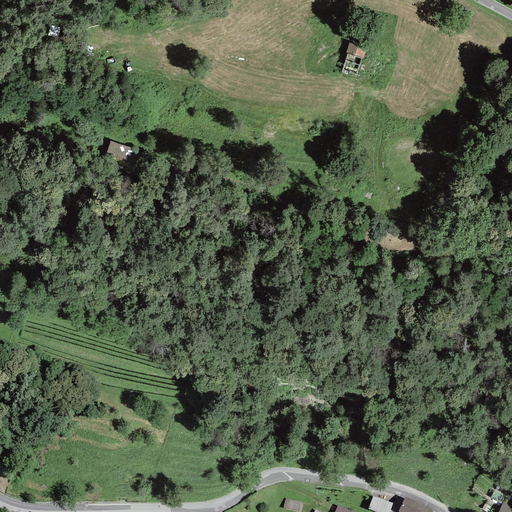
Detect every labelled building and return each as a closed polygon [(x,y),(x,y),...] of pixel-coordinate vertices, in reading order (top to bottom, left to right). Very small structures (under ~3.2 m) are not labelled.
[(364,48),(350,44),(348,52),(361,57),(364,48)] [(134,150),(110,142),(107,154),(131,162),(134,150)] [(389,511),(393,503),(373,496),(368,509),(376,511),(389,511)] [(430,511),(432,509),(405,497),(398,511),(399,511),(398,511),(430,511)] [(298,511),(300,502),(285,499),(283,508),(298,511)] [(511,511),(511,505),(502,501),(496,511),(511,511)]
